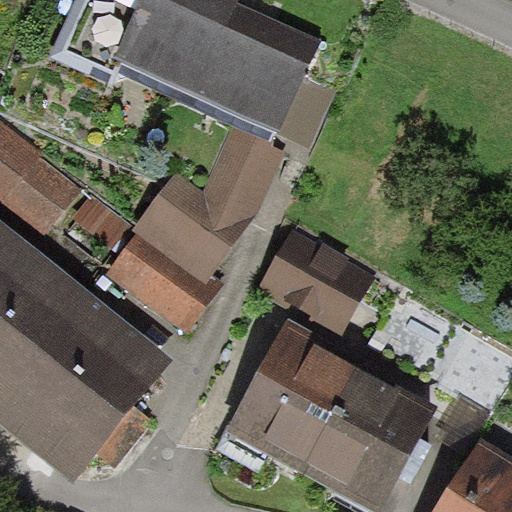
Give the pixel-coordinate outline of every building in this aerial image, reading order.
[(78,0),(54,56),(118,84),(120,79),(276,147),(279,140),(310,154),(337,92),(308,79),(323,45),(238,7),(240,0),(78,0)] [(0,200),(45,236),(81,190),(0,126),(0,200)] [(232,130),(206,191),(177,171),(134,233),(139,237),(111,277),(189,331),(220,286),(214,281),(257,219),(285,153),(232,130)] [(94,196),(75,218),(111,248),(130,226),(94,196)] [(0,350),(60,274),(0,227),(0,350)] [(261,292),(342,334),(373,274),(293,232),(261,292)] [(156,349),(60,274),(0,350),(0,412),(66,464),(156,349)] [(421,446),(437,418),(362,376),(367,367),(291,324),(230,431),(372,511),(386,511),(408,475),(416,480),(432,452),(421,446)] [(435,511),(511,511),(511,464),(479,444),(435,511)]
